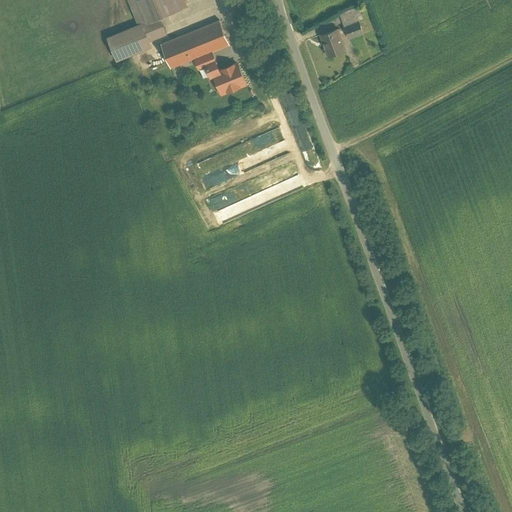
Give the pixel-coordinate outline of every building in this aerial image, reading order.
[(129,0),(140,25),(108,38),(117,61),(152,47),(150,40),(167,33),(160,17),(189,6),(186,0),(129,0)] [(354,8),(340,14),(349,38),(363,33),(354,8)] [(220,21),(161,44),(168,62),(170,68),(195,58),(211,52),(229,44),(220,21)] [(338,29),(321,35),(329,56),(345,50),(338,29)] [(195,58),(201,71),(217,65),(211,52),(195,58)] [(219,70),(217,65),(201,71),(204,78),(214,74),(222,94),(245,84),(237,64),(219,70)]
